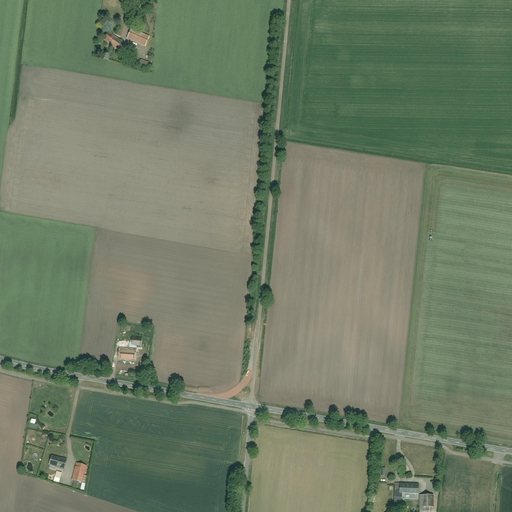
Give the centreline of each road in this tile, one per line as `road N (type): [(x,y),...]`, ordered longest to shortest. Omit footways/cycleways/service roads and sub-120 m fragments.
road 1 (unclassified): [(250,406),(290,0)]
road 2 (tertiary): [(250,406),(511,451)]
road 3 (tertiary): [(0,357),(250,406)]
